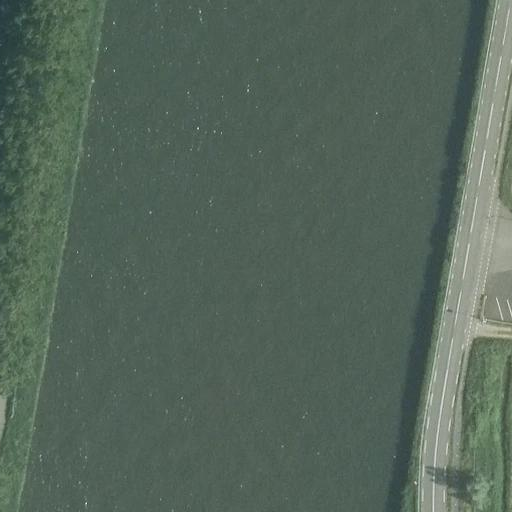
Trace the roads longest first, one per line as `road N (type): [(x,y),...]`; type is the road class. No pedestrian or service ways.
road 1 (tertiary): [(511,0),(436,443),(433,511)]
road 2 (unclassified): [(0,388),(56,0)]
